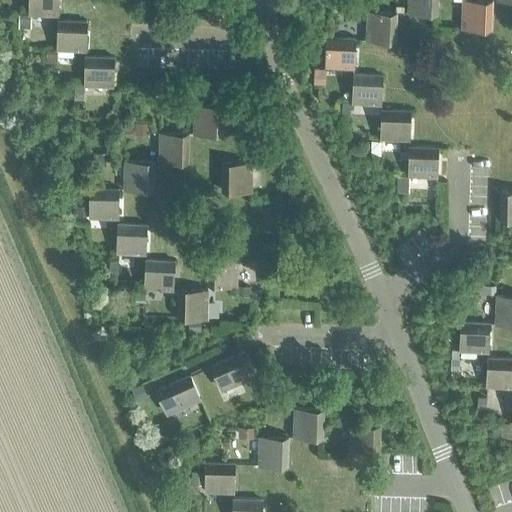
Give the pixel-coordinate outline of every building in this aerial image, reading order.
[(28,0),(28,14),(56,15),(56,0),(28,0)] [(407,0),(407,12),(436,13),(436,0),(407,0)] [(461,0),(461,28),(489,29),(490,0),(489,0),(461,0)] [(365,40),(394,41),(395,13),(367,11),(365,40)] [(56,50),(84,51),(85,22),(57,21),(56,50)] [(324,67),(352,68),(354,40),(325,38),(324,67)] [(83,86),(112,87),(113,58),(84,57),(83,86)] [(351,102),(380,103),(381,75),(352,73),(351,102)] [(192,133),(221,134),(221,106),(193,105),(192,133)] [(380,139),(409,140),(409,111),(381,110),(380,139)] [(158,162),(186,162),(187,134),(159,133),(158,162)] [(407,175),(436,177),(437,148),(409,147),(407,175)] [(123,190),(151,190),(152,162),(123,161),(123,190)] [(221,190),(249,191),(250,163),(222,162),(221,190)] [(88,217),(116,218),(117,190),(89,189),(88,217)] [(500,219),(511,219),(511,190),(500,190),(500,219)] [(115,254),(144,255),(145,226),(116,225),(115,254)] [(207,284),(235,285),(236,257),(208,256),(207,284)] [(143,289),(172,290),(173,262),(144,261),(143,289)] [(177,319),(206,319),(207,290),(178,290),(177,319)] [(495,324),(511,324),(511,295),(496,295),(495,324)] [(459,351),(487,352),(488,324),(460,322),(459,351)] [(210,364),(221,390),(257,374),(246,349),(210,364)] [(485,387),(511,388),(511,359),(487,358),(485,387)] [(156,388),(167,413),(202,398),(190,373),(156,388)] [(147,395),(142,380),(130,385),(136,399),(147,395)] [(293,438),(321,439),(322,410),(294,409),(293,438)] [(349,453),(377,454),(378,426),(350,424),(349,453)] [(258,465),(286,466),(287,438),(259,436),(258,465)] [(204,493),(232,493),(233,465),(205,464),(204,493)] [(259,511),(260,500),(232,499),(232,511),(259,511)]
